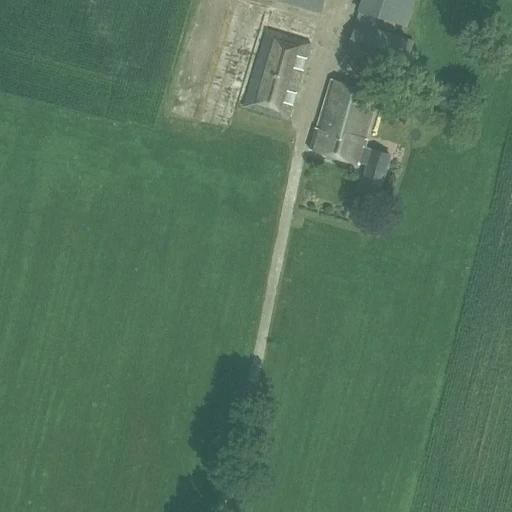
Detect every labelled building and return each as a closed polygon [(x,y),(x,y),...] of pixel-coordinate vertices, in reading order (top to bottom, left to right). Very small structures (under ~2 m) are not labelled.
[(281,0),(322,12),(325,0),(281,0)] [(381,0),(378,12),(411,20),(416,0),(381,0)] [(348,53),(405,71),(415,40),(358,22),(348,53)] [(289,118),(312,42),(268,28),(245,105),(289,118)] [(379,192),(391,153),(365,146),(368,137),(366,137),(379,92),(332,79),(318,128),(317,128),(310,149),(360,163),(361,163),(369,165),(362,187),(379,192)] [(424,92),(444,99),(447,88),(427,82),(424,92)]
